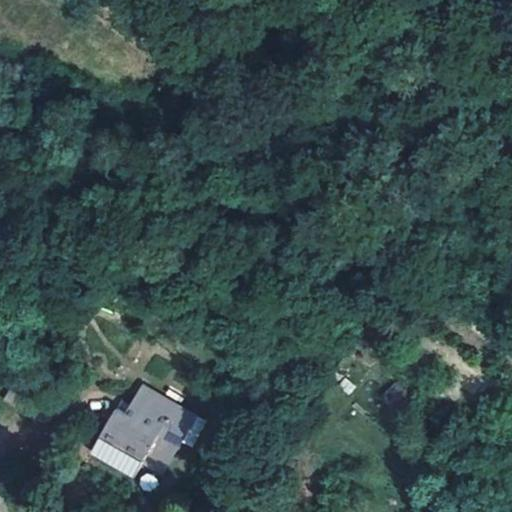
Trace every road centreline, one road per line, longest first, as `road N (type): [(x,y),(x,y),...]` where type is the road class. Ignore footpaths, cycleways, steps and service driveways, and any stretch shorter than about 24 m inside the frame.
road 1 (track): [(194,92),(278,223),(458,316),(511,355)]
road 2 (track): [(93,0),(194,92)]
